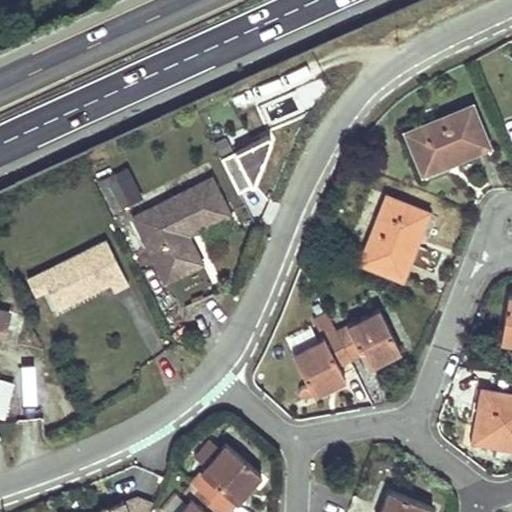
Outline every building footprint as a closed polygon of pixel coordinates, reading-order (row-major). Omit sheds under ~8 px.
[(454,160),(471,153),(488,146),(471,107),(407,134),(422,169),(452,155),(454,160)] [(222,162),(238,196),(251,190),(272,146),(270,141),(222,162)] [(422,169),(423,173),(454,160),(452,155),(422,169)] [(117,186),(109,172),(96,180),(102,193),(117,186)] [(231,213),(213,177),(135,216),(160,267),(196,249),(188,234),(186,230),(195,226),(197,230),(231,213)] [(422,211),(405,204),(388,198),(361,262),(400,278),(415,242),(410,240),(422,211)] [(410,240),(415,242),(427,214),(422,211),(410,240)] [(197,230),(195,226),(186,230),(188,234),(197,230)] [(129,282),(108,239),(41,271),(49,287),(59,307),(96,288),(93,283),(99,280),(102,286),(110,281),(114,290),(129,282)] [(196,249),(160,267),(166,280),(202,263),(196,249)] [(49,287),(41,271),(28,277),(36,293),(49,287)] [(102,286),(99,280),(93,283),(96,288),(102,286)] [(511,344),(511,295),(508,295),(500,342),(511,344)] [(377,309),(333,331),(349,361),(361,355),(364,361),(377,355),(379,358),(381,362),(400,352),(377,309)] [(322,310),(312,315),(314,320),(324,314),(322,310)] [(0,329),(4,330),(9,314),(0,311),(0,329)] [(323,337),(292,353),(311,391),(313,395),(331,386),(329,380),(342,373),(339,366),(349,361),(333,331),(324,314),(314,320),(323,337)] [(379,358),(377,355),(364,361),(368,368),(381,362),(379,358)] [(331,386),(345,379),(342,373),(329,380),(331,386)] [(0,380),(0,418),(1,419),(10,384),(0,380)] [(311,391),(308,386),(307,385),(305,385),(303,385),(302,385),(299,385),(298,388),(297,389),(297,392),(298,394),(299,396),(302,397),(304,398),(305,398),(308,397),(310,395),(311,394),(311,391)] [(511,448),(511,395),(482,389),(476,423),(481,423),(478,442),(511,448)] [(34,390),(30,409),(45,413),(49,395),(34,390)] [(481,423),(476,423),(473,441),(478,442),(481,423)] [(209,441),(197,456),(206,464),(219,450),(209,441)] [(185,477),(199,489),(214,502),(222,492),(229,498),(241,484),(244,486),(248,489),(260,474),(225,443),(219,450),(206,464),(196,476),(190,470),(185,477)] [(244,486),(241,484),(229,498),(235,503),(248,489),(244,486)] [(199,489),(179,511),(219,511),(222,508),(214,502),(199,489)] [(430,511),(432,508),(388,489),(381,507),(387,510),(386,511),(430,511)] [(148,511),(152,505),(136,498),(106,510),(105,507),(93,511),(148,511)]
